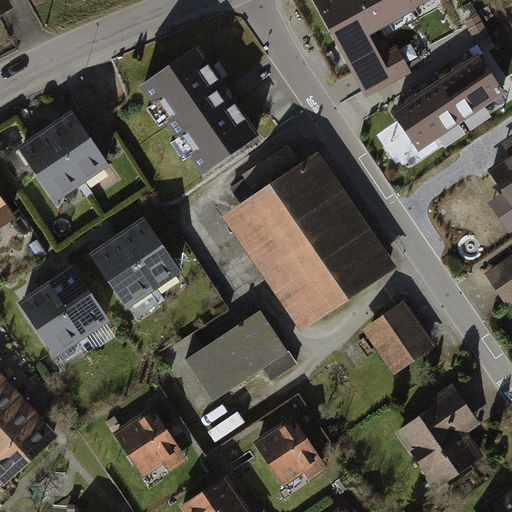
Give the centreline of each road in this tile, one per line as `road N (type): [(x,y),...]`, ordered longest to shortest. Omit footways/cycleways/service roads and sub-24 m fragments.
road 1 (residential): [(511,381),(248,0)]
road 2 (residential): [(192,0),(70,49),(0,88)]
road 3 (unknown): [(441,280),(296,372)]
